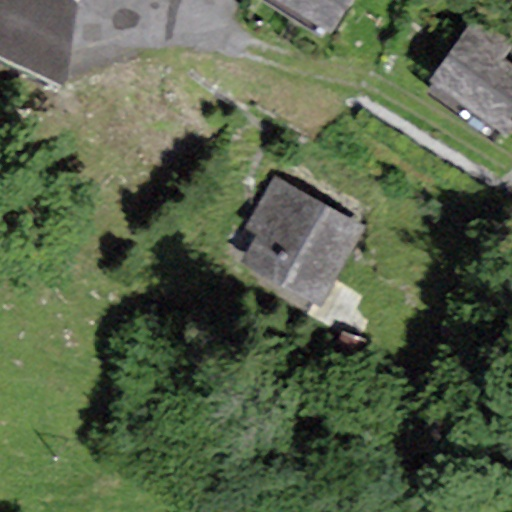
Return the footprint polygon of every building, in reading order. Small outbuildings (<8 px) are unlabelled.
[(291,0),(330,24),(345,0),(291,0)] [(440,76),(506,125),(511,116),(511,70),(496,59),(509,42),(480,21),(440,76)] [(494,142),(506,125),(440,76),(427,93),(494,142)] [(264,235),(251,258),(319,296),(357,230),(275,184),(258,215),(271,222),(264,235)] [(251,228),(264,235),(271,222),(258,215),(251,228)]
